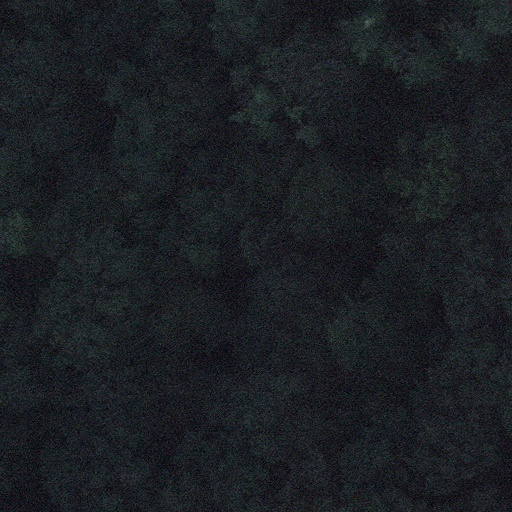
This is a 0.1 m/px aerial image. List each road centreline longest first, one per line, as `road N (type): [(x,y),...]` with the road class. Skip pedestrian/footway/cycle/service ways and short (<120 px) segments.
road 1 (motorway): [(502,511),(435,235),(402,0)]
road 2 (motorway): [(120,0),(149,290),(192,511)]
